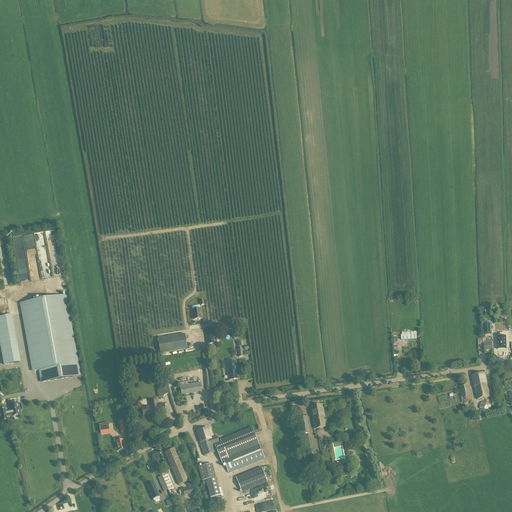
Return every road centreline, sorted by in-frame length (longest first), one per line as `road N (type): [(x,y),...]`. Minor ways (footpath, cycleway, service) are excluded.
road 1 (residential): [(511,363),(231,408),(113,465),(41,511)]
road 2 (track): [(203,462),(214,459),(225,477),(271,463),(283,511)]
